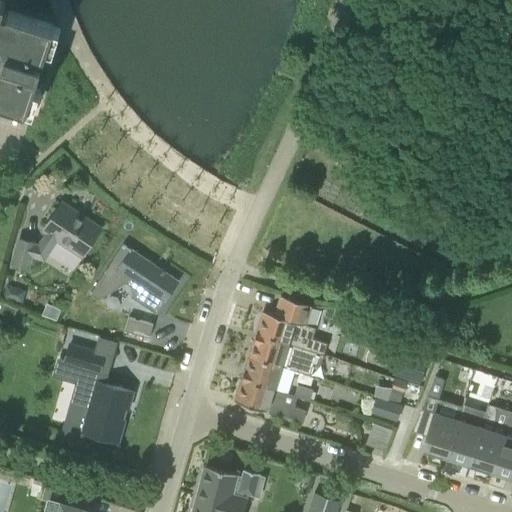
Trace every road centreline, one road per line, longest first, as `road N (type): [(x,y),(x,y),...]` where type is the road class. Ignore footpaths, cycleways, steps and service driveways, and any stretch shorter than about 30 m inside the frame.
road 1 (residential): [(468,511),(185,426)]
road 2 (residential): [(185,426),(233,268)]
